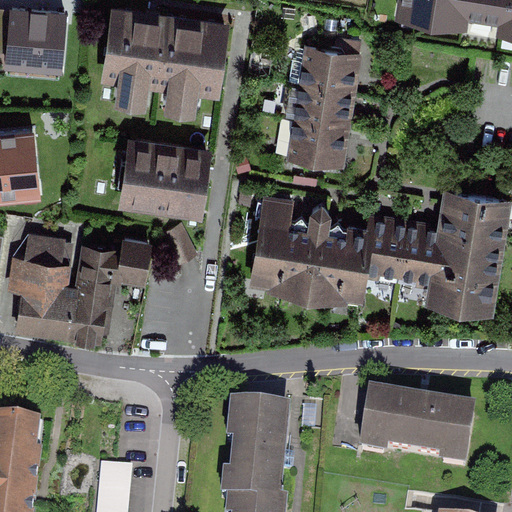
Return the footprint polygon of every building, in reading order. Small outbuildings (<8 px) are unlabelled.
[(511,0),(402,0),(400,14),(463,23),(465,13),(502,18),(500,29),(511,30),(511,0)] [(63,77),(67,11),(10,8),(6,73),(63,77)] [(224,24),(118,11),(107,82),(214,98),(224,24)] [(354,91),(362,42),(338,38),(336,51),(306,46),(304,60),(295,58),(291,81),(301,82),(354,91)] [(348,126),(354,91),(301,82),(295,118),(348,126)] [(342,163),(348,126),(295,118),(285,116),(281,139),(291,141),(289,154),(342,163)] [(32,130),(0,133),(0,193),(39,190),(32,130)] [(206,151),(130,140),(121,203),(197,214),(206,151)] [(491,308),(507,200),(449,190),(443,228),(434,286),(432,299),(491,308)] [(363,275),(370,230),(328,223),(330,212),(324,202),(314,209),(311,227),(288,223),(292,201),(269,197),(255,282),(359,299),(363,275)] [(372,216),(370,230),(363,275),(399,281),(408,222),(372,216)] [(181,263),(200,253),(185,222),(165,232),(181,263)] [(443,228),(408,222),(399,281),(434,286),(443,228)] [(32,237),(19,326),(72,334),(101,338),(104,318),(75,314),(78,294),(66,292),(72,243),(32,237)] [(75,314),(104,318),(107,302),(113,303),(115,276),(122,276),(122,273),(144,276),(149,243),(125,239),(123,252),(86,246),(78,294),(75,314)] [(474,414),(371,398),(364,442),(467,459),(474,414)] [(278,500),(287,413),(238,408),(229,498),(234,498),(285,503),(285,500),(278,500)] [(0,511),(31,511),(43,427),(0,421),(0,511)] [(104,464),(98,511),(128,511),(133,467),(104,464)] [(283,511),(284,504),(235,499),(233,511),(283,511)]
